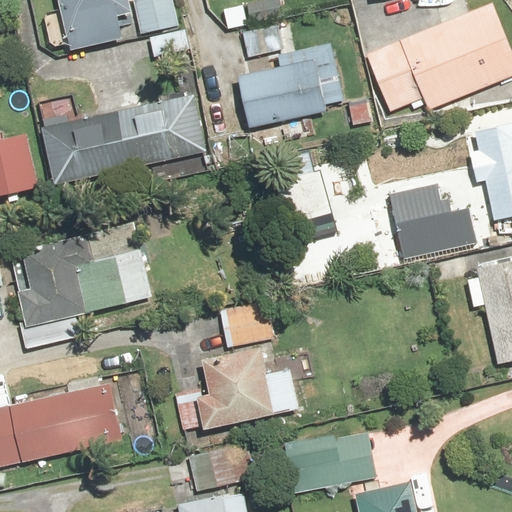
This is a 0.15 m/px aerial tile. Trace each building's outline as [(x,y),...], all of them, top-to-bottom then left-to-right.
[(129,0),(57,0),(70,53),(124,40),(118,17),(133,14),(129,0)] [(175,0),(133,0),(141,35),(181,27),(175,0)] [(511,51),(491,1),(366,53),(391,113),(423,99),(428,111),(511,76),(511,51)] [(282,26),(248,34),(253,59),(288,51),(282,26)] [(193,31),(156,38),(159,57),(196,50),(193,31)] [(279,67),(238,76),(249,128),(327,112),(326,104),(344,100),(332,44),(277,56),(279,67)] [(40,121),(54,184),(206,152),(194,94),(67,121),(66,115),(40,121)] [(375,97),(354,101),(358,125),(379,122),(375,97)] [(511,124),(496,128),(507,179),(500,181),(505,203),(511,201),(511,124)] [(0,199),(40,191),(28,134),(4,139),(3,131),(0,131),(0,199)] [(322,171),(276,183),(287,226),(333,215),(322,171)] [(437,187),(405,195),(420,258),(484,243),(477,211),(445,219),(437,187)] [(70,238),(22,249),(32,289),(19,292),(25,320),(20,321),(27,351),(87,337),(81,315),(153,298),(142,251),(76,266),(70,238)] [(511,260),(476,268),(478,276),(467,279),(473,307),(484,305),(496,363),(511,360),(511,260)] [(267,299),(220,309),(228,348),(275,338),(267,299)] [(260,347),(201,359),(208,394),(202,395),(200,389),(174,394),(181,429),(202,425),(203,429),(300,409),(292,370),(266,375),(260,347)] [(111,383),(0,406),(0,468),(123,442),(111,383)] [(335,433),(284,442),(294,494),(379,478),(370,432),(336,439),(335,433)] [(416,511),(410,482),(355,494),(358,511),(416,511)] [(223,495),(177,503),(178,511),(248,511),(245,493),(223,498),(223,495)]
